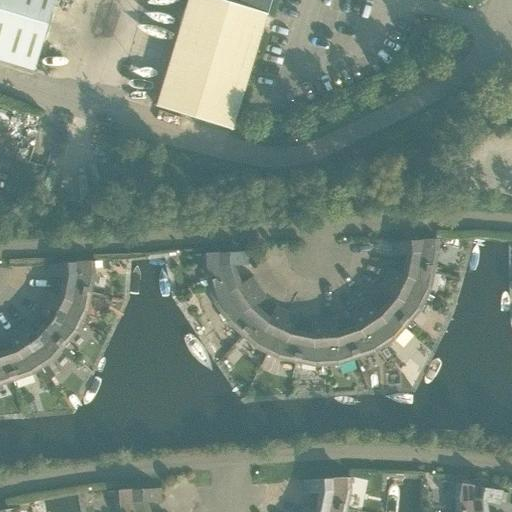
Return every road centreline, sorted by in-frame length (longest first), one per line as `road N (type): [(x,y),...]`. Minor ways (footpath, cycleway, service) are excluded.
road 1 (residential): [(490,57),(454,86),(290,164),(264,163),(0,83)]
road 2 (residential): [(0,492),(212,462),(341,457),(511,478)]
road 3 (residential): [(0,249),(462,221),(511,226)]
